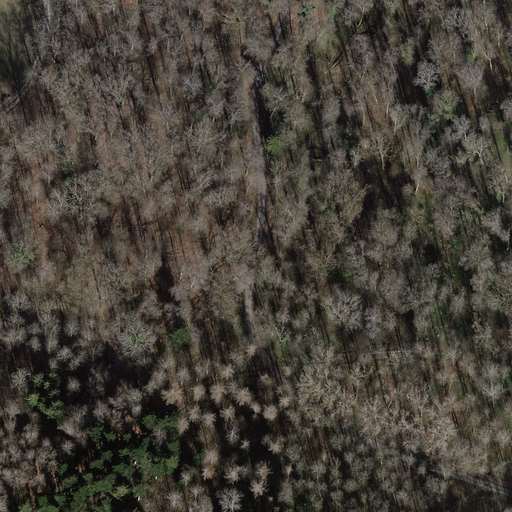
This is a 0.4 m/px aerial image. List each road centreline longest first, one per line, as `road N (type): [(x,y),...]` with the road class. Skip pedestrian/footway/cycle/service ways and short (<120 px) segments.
road 1 (unclassified): [(511,493),(404,458),(326,417),(283,382),(250,330),(261,203),(255,91),(286,0)]
road 2 (track): [(46,0),(47,40),(29,81),(0,112)]
